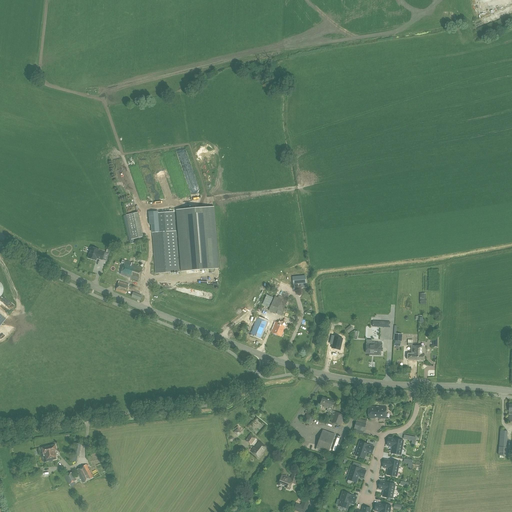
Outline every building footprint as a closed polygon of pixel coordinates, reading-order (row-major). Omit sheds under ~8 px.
[(511,0),(501,0),(490,4),(494,13),(498,11),(500,18),(511,13),(511,0)] [(168,164),(176,162),(174,153),(166,155),(168,164)] [(183,171),(192,169),(190,158),(181,159),(183,171)] [(176,210),(181,271),(219,269),(214,207),(176,210)] [(126,215),(132,240),(143,237),(138,212),(126,215)] [(153,233),(156,273),(179,272),(176,233),(175,212),(158,213),(159,232),(153,233)] [(88,258),(96,260),(97,258),(103,260),(105,253),(99,251),(99,250),(91,247),(88,258)] [(120,274),(139,281),(143,268),(133,264),(134,262),(132,262),(132,263),(122,260),(121,264),(124,265),(120,274)] [(305,276),(293,277),(294,284),(301,283),(302,288),(306,287),(305,276)] [(116,291),(126,294),(129,284),(119,281),(116,291)] [(132,297),(140,300),(142,296),(133,292),(132,297)] [(288,299),(279,295),(278,297),(275,296),(271,305),(281,309),(278,315),(281,316),(288,299)] [(251,334),(261,338),(268,322),(257,318),(251,334)] [(271,333),(281,337),(286,326),(276,322),(271,333)] [(350,333),(355,328),(352,325),(347,329),(350,333)] [(395,346),(401,346),(401,342),(402,342),(403,334),(395,333),(394,341),(395,341),(395,346)] [(335,336),(332,335),(331,341),(333,342),(332,348),(340,350),(343,339),(335,337),(335,336)] [(373,355),(378,355),(380,355),(380,351),(379,351),(379,348),(382,348),(382,343),(378,343),(378,342),(372,342),(372,345),(366,345),(366,353),(373,353),(373,355)] [(408,360),(418,360),(418,346),(413,346),(411,346),(411,354),(408,354),(408,360)] [(332,413),(332,414),(333,415),(331,422),(341,426),(344,415),(331,410),(334,402),(323,398),(320,405),(328,408),(327,411),(330,412),(332,413)] [(368,418),(386,419),(386,407),(369,406),(368,418)] [(304,420),(311,423),(314,413),(308,411),(304,420)] [(364,431),(366,424),(356,421),(354,429),(364,431)] [(233,431),(238,436),(243,431),(238,426),(233,431)] [(316,450),(328,454),(335,435),(323,430),(316,450)] [(498,458),(505,459),(506,456),(507,456),(508,447),(505,447),(506,431),(500,431),(498,458)] [(246,441),(251,445),(256,438),(250,434),(246,441)] [(387,445),(392,446),(391,453),(401,455),(403,441),(394,439),(389,438),(387,445)] [(251,451),(258,457),(266,448),(259,442),(255,447),(254,447),(251,451)] [(369,445),(360,442),(355,455),(365,458),(367,452),(372,454),(374,447),(369,445)] [(41,454),(44,462),(50,461),(50,462),(53,462),(53,460),(57,459),(55,451),(57,450),(55,445),(42,448),(43,454),(41,454)] [(74,447),(72,455),(79,456),(80,448),(74,447)] [(384,460),(383,468),(388,469),(387,473),(397,475),(400,462),(384,460)] [(352,466),(347,479),(356,482),(359,476),(363,478),(366,471),(361,469),(360,469),(362,465),(354,462),(352,466)] [(76,470),(83,483),(93,478),(86,465),(76,470)] [(64,476),(69,485),(77,480),(72,472),(64,476)] [(286,488),(290,489),(292,483),(295,484),(299,474),(293,472),(291,479),(282,475),(279,483),(287,486),(286,488)] [(382,496),(392,498),(395,484),(380,481),(379,488),(384,489),(382,496)] [(354,504),(357,497),(352,496),(352,495),(343,492),(338,506),(348,509),(350,503),(354,504)] [(294,510),(299,511),(306,511),(310,503),(303,500),(301,505),(296,503),(294,510)] [(379,511),(389,511),(391,506),(376,503),(375,511),(380,511),(379,511)]
